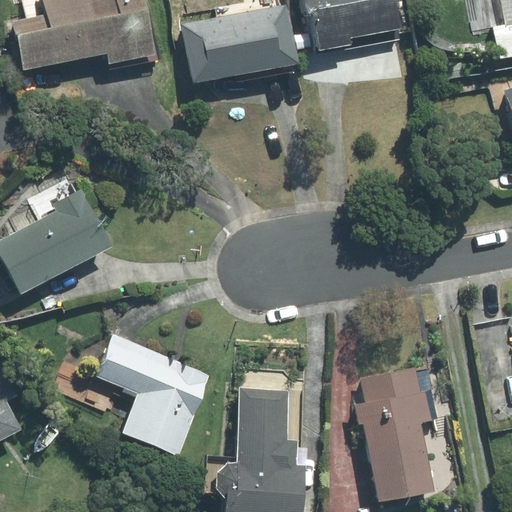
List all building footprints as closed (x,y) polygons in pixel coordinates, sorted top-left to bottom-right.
[(155,58),(142,0),(43,0),(46,13),(12,21),(23,71),(108,52),(111,67),(155,58)] [(319,45),(320,51),(344,46),(345,50),(399,39),(397,28),(400,27),(394,0),(305,0),(309,19),(313,18),(315,30),(295,34),(298,50),(319,45)] [(511,0),(482,0),(494,58),(509,55),(511,64),(511,63),(511,0)] [(297,64),(286,6),(183,25),(193,83),(297,64)] [(459,61),(433,66),(437,83),(462,78),(459,61)] [(38,221),(0,241),(0,252),(22,293),(111,246),(81,190),(76,193),(68,178),(27,200),(38,221)] [(114,337),(98,376),(139,393),(123,432),(177,454),(209,376),(114,337)] [(366,421),(381,501),(434,492),(421,423),(438,421),(428,365),(361,377),(365,402),(357,403),(360,422),(366,421)] [(245,368),(240,376),(234,455),(207,453),(204,494),(228,496),(226,511),(303,511),(307,449),(296,448),(300,381),(291,380),(283,370),(245,368)] [(0,438),(19,428),(4,400),(13,395),(0,371),(0,438)]
